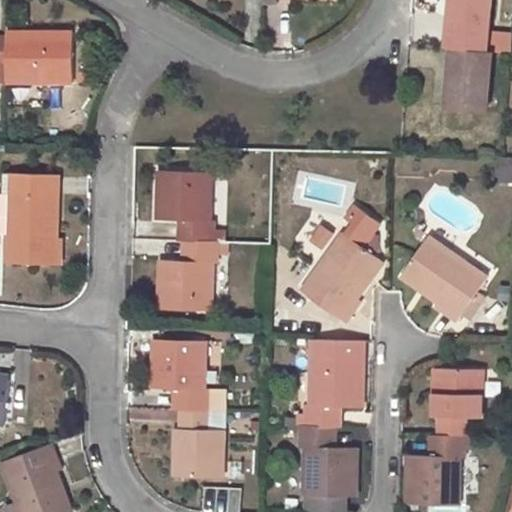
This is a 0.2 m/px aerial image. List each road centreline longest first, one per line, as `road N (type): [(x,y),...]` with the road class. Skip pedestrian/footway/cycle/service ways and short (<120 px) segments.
road 1 (residential): [(166,33),(120,116),(108,340)]
road 2 (unclassified): [(166,33),(255,71),(332,61),(381,0)]
road 3 (residential): [(388,308),(383,511)]
road 4 (residential): [(108,340),(108,441),(128,490),(155,511)]
